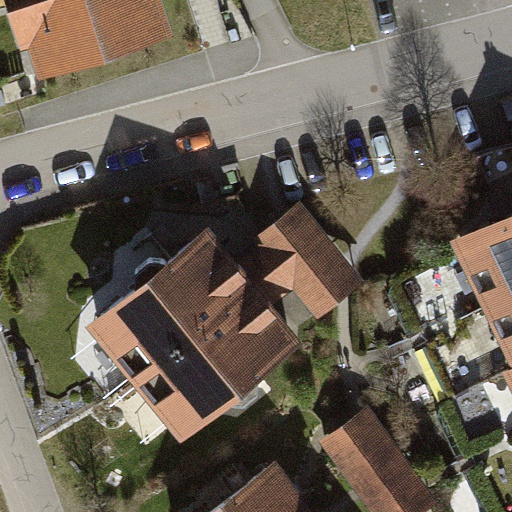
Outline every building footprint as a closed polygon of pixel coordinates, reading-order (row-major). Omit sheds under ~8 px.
[(165,23),(158,0),(19,0),(39,62),(165,23)] [(267,306),(295,281),(317,263),(341,292),(347,288),(359,278),(352,269),(297,204),(275,222),(294,244),(279,256),(264,238),(232,264),(267,306)] [(294,244),(275,222),(260,235),(264,238),(279,256),(294,244)] [(511,230),(458,259),(511,359),(511,394),(510,395),(511,398),(511,230)] [(137,288),(101,316),(102,329),(176,422),(190,424),(224,396),(242,398),(258,386),(258,368),(287,345),(287,330),(267,306),(232,264),(214,241),(198,240),(169,263),(154,260),(138,272),(137,288)] [(341,292),(317,263),(295,281),(322,311),(341,292)] [(361,417),(326,442),(376,511),(413,511),(421,506),(432,498),(369,411),(361,417)] [(315,511),(282,468),(223,511),(315,511)]
